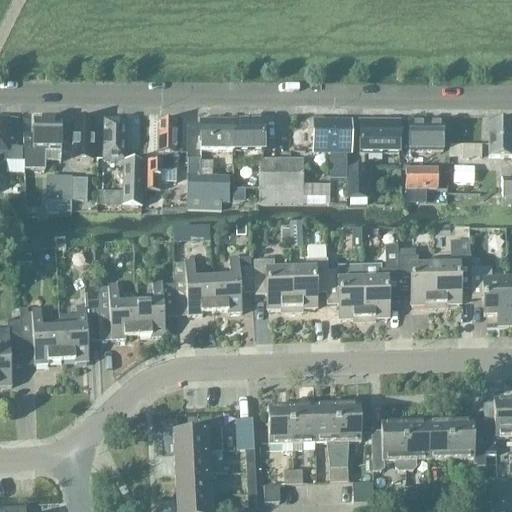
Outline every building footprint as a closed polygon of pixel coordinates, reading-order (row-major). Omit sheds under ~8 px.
[(21,163),(21,149),(16,149),(17,120),(0,119),(0,154),(6,154),(5,163),(21,163)] [(60,150),(61,121),(32,120),(32,149),(23,149),(23,172),(44,172),(44,150),(60,150)] [(92,163),(93,121),(72,121),(71,162),(92,163)] [(140,209),(142,163),(124,163),(125,122),(103,121),(102,163),(113,163),(113,169),(123,169),(122,209),(140,209)] [(181,123),(157,122),(156,163),(144,162),(143,192),(159,193),(160,172),(176,172),(176,155),(180,155),(181,123)] [(232,153),(232,122),(199,122),(200,153),(232,153)] [(263,123),(232,122),(232,153),(263,153),(263,123)] [(312,155),(329,155),(329,181),(346,181),(346,156),(350,156),(350,123),(313,122),(312,155)] [(398,156),(398,123),(359,123),(359,156),(398,156)] [(442,153),(442,123),(408,123),(407,153),(442,153)] [(511,159),(511,124),(488,124),(488,159),(511,159)] [(274,194),(274,206),(302,206),(301,160),(274,161),(274,194)] [(187,161),(186,212),(221,213),(221,205),(228,204),(228,178),(212,178),(212,162),(187,161)] [(258,207),(274,206),(274,194),(274,161),(257,162),(258,207)] [(366,200),(366,170),(347,170),(347,200),(366,200)] [(404,192),(405,192),(404,209),(446,210),(447,192),(436,192),(436,172),(405,172),(404,192)] [(511,176),(500,177),(501,205),(511,205),(511,176)] [(70,213),(70,203),(71,180),(46,178),(45,202),(46,202),(45,215),(70,213)] [(71,180),(70,203),(86,203),(86,180),(71,180)] [(110,194),(110,208),(120,208),(120,195),(110,194)] [(170,232),(170,246),(188,245),(188,231),(170,232)] [(433,268),(434,308),(458,307),(458,292),(470,292),(469,270),(468,242),(459,242),(459,248),(450,248),(450,268),(433,268)] [(314,296),(326,295),(325,274),(326,274),(324,250),(306,251),(307,272),(289,272),(290,312),(314,312),(314,296)] [(397,260),(406,260),(405,251),(397,251),(397,253),(397,260)] [(398,305),(398,293),(397,260),(397,253),(386,254),(387,267),(361,268),(363,322),(387,322),(386,306),(398,305)] [(211,280),(213,315),(226,314),(226,317),(241,316),(238,270),(250,270),(249,260),(237,261),(237,259),(228,260),(229,279),(211,280)] [(397,260),(398,293),(410,293),(410,309),(434,308),(433,268),(416,269),(416,260),(406,260),(397,260)] [(171,266),(173,287),(173,291),(185,291),(187,320),(201,319),(201,316),(213,315),(211,280),(194,281),(193,262),(183,262),(184,266),(171,266)] [(267,313),(290,312),(289,272),(272,273),(272,264),(253,264),(254,297),(266,297),(267,313)] [(326,295),(326,307),(338,307),(339,323),(363,322),(361,268),(337,269),(337,274),(326,274),(325,274),(326,295)] [(497,328),(507,328),(505,284),(491,284),(490,269),(469,270),(470,292),(470,302),(482,302),(482,318),(496,318),(497,328)] [(135,305),(137,339),(149,338),(149,341),(164,341),(162,314),(174,313),(173,291),(173,287),(161,287),(161,283),(151,284),(152,304),(135,305)] [(96,296),(97,318),(109,317),(110,344),(125,343),(124,340),(137,339),(135,305),(117,306),(116,286),(107,286),(107,290),(95,291),(96,296)] [(58,329),(60,363),(73,363),(73,366),(87,365),(85,324),(97,324),(97,318),(96,296),(83,297),(84,308),(75,308),(76,328),(58,329)] [(60,363),(58,329),(41,330),(40,310),(30,311),(30,315),(26,316),(26,311),(18,312),(19,323),(20,343),(32,342),(34,368),(48,367),(48,364),(60,363)] [(6,331),(0,331),(0,390),(11,390),(10,385),(8,349),(21,348),(20,343),(19,323),(6,324),(6,331)] [(511,439),(511,402),(492,403),(493,423),(482,423),(484,458),(495,458),(494,440),(511,439)] [(359,407),(335,408),(337,485),(347,484),(346,470),(345,471),(347,445),(360,445),(359,407)] [(312,409),(314,446),(326,446),(329,471),(328,471),(329,485),(337,485),(335,408),(312,409)] [(281,455),(291,455),(290,409),(266,410),(267,447),(281,447),(281,455)] [(314,446),(312,409),(290,409),(291,455),(302,454),(301,446),(314,446)] [(251,421),(234,422),(236,453),(244,453),(253,452),(251,421)] [(485,468),(484,458),(482,423),(472,424),(448,425),(450,462),(472,461),(472,466),(477,469),(485,468)] [(427,463),(450,462),(448,425),(426,426),(427,463)] [(404,474),(403,426),(380,427),(380,435),(370,435),(371,475),(379,474),(382,471),(382,464),(394,464),(394,471),(397,474),(404,474)] [(414,463),(427,463),(426,426),(403,426),(404,474),(411,473),(415,470),(414,463)] [(206,433),(172,434),(173,457),(207,455),(207,444),(219,443),(218,432),(206,433)] [(245,475),(254,475),(253,452),(244,453),(245,475)] [(174,479),(209,477),(207,455),(173,457),(174,479)] [(292,487),(292,473),(282,474),(283,488),(292,487)] [(301,473),(292,473),(292,487),(301,487),(301,473)] [(246,497),(255,497),(254,475),(245,475),(246,497)] [(175,501),(210,499),(209,477),(174,479),(175,501)] [(372,485),(351,486),(352,506),(373,505),(372,485)] [(263,489),(263,506),(279,506),(278,489),(263,489)] [(442,503),(451,503),(451,489),(441,489),(442,503)] [(451,489),(451,503),(460,503),(460,489),(451,489)] [(396,505),(405,504),(405,490),(396,491),(396,505)] [(405,490),(405,504),(414,504),(414,490),(405,490)] [(255,511),(255,497),(246,497),(247,511),(255,511)] [(210,511),(210,499),(175,501),(175,511),(210,511)]
